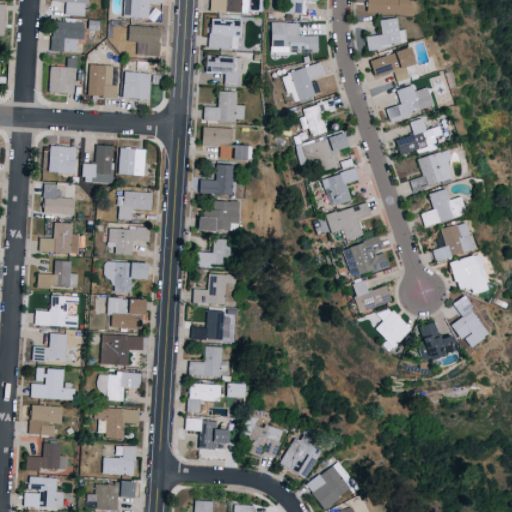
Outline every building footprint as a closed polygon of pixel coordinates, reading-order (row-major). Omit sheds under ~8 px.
[(50,0),(63,1),(62,14),(84,15),(85,0),(50,0)] [(147,2),(161,3),(161,0),(122,0),(122,16),(146,17),(147,2)] [(208,0),(209,10),(240,11),(239,0),(208,0)] [(283,0),(283,13),(305,13),(305,0),(283,0)] [(364,0),(364,12),(406,13),(406,0),(364,0)] [(238,19),(207,17),(206,47),(237,48),(238,19)] [(404,41),(403,28),(396,29),(395,17),(377,19),(379,34),(364,35),(365,50),(379,48),(378,44),(404,41)] [(82,38),(83,22),(50,21),(49,50),(75,51),(75,38),(82,38)] [(269,46),(288,46),(288,51),(316,52),(316,34),(297,34),(297,22),(270,22),(269,46)] [(158,26),(127,25),(126,41),(139,42),(139,54),(156,55),(158,26)] [(394,80),(415,75),(408,48),(368,58),(372,76),(392,71),(394,80)] [(222,83),(237,84),(238,55),(203,54),(203,72),(223,72),(222,83)] [(47,66),(46,91),(73,92),(74,57),(65,56),(64,66),(47,66)] [(323,74),(318,62),(280,74),(286,93),(291,92),(294,101),(314,95),(308,79),(323,74)] [(111,64),(87,64),(86,96),(115,97),(115,84),(111,84),(111,64)] [(121,97),(147,98),(148,72),(122,71),(121,97)] [(431,106),(426,87),(412,91),(410,84),(394,89),(398,103),(384,107),(387,119),(431,106)] [(235,91),(216,90),(216,106),(202,105),(201,119),(242,120),(242,104),(234,104),(235,91)] [(308,127),(309,134),(326,131),(324,112),(333,110),(331,100),(301,104),(303,115),(300,116),(301,128),(308,127)] [(407,121),(411,134),(393,139),(399,156),(435,145),(432,136),(440,134),(437,125),(424,129),(420,117),(407,121)] [(199,145),(218,145),(217,158),(241,159),(242,144),(230,143),(230,127),(200,126),(199,145)] [(319,171),(338,165),(333,151),(345,147),(340,132),(299,145),(306,164),(316,160),(319,171)] [(111,145),(93,144),(93,163),(82,163),(81,181),(92,181),(93,172),(110,173),(111,145)] [(74,146),(48,145),(47,171),(73,172),(74,146)] [(143,148),(117,147),(116,173),(142,174),(143,148)] [(451,179),(444,150),(416,157),(420,176),(408,179),(410,189),(451,179)] [(197,192),(229,193),(230,164),(214,163),(213,179),(197,178),(197,192)] [(319,178),(328,206),(349,199),(344,183),(357,179),(353,167),(319,178)] [(40,212),(72,213),(72,197),(57,197),(58,183),(41,183),(40,212)] [(427,192),(431,209),(419,212),(422,225),(463,215),(459,196),(447,199),(444,188),(427,192)] [(117,219),(129,219),(130,209),(149,209),(150,192),(118,190),(117,219)] [(194,229),(226,229),(226,222),(234,222),(234,200),(210,199),(210,209),(201,209),(201,216),(194,215),(194,229)] [(344,239),(361,234),(357,218),(369,214),(365,201),(323,214),(329,232),(341,229),(344,239)] [(430,249),(432,259),(470,249),(463,221),(438,228),(442,245),(430,249)] [(71,222),(52,222),(52,237),(37,237),(37,251),(77,252),(78,233),(71,233),(71,222)] [(106,226),(105,245),(113,246),(113,253),(130,253),(131,240),(147,241),(147,227),(106,226)] [(226,265),(227,238),(210,237),(209,251),(191,251),(191,264),(226,265)] [(448,262),(456,289),(467,286),(469,293),(486,287),(475,253),(448,262)] [(35,273),(35,289),(48,289),(48,285),(76,286),(76,272),(69,272),(69,260),(52,259),(52,273),(35,273)] [(144,262),(103,260),(102,278),(111,278),(111,291),(129,292),(130,278),(143,278),(144,262)] [(205,289),(192,288),(191,302),(230,303),(232,274),(206,273),(205,289)] [(388,301),(383,284),(365,290),(361,279),(347,284),(356,311),(388,301)] [(32,324),(75,326),(76,315),(66,314),(66,302),(77,303),(77,296),(49,295),(48,311),(33,310),(32,324)] [(449,323),(464,347),(486,333),(461,295),(450,303),(459,317),(449,323)] [(109,327),(140,328),(141,298),(105,297),(105,314),(109,314),(109,327)] [(407,329),(382,302),(364,319),(389,346),(407,329)] [(222,310),(205,309),(204,327),(189,326),(189,337),(227,339),(228,317),(221,317),(222,310)] [(452,350),(447,334),(436,337),(431,321),(412,327),(421,359),(452,350)] [(32,345),(31,358),(64,359),(65,333),(48,333),(47,346),(32,345)] [(141,335),(100,334),(99,363),(126,364),(126,349),(141,349),(141,335)] [(219,346),(202,345),(202,361),(187,361),(187,375),(225,376),(226,360),(219,360),(219,346)] [(62,368),(43,368),(43,367),(34,366),(34,379),(43,380),(43,383),(29,383),(28,397),(73,399),(73,387),(61,387),(62,368)] [(138,372),(113,371),(113,374),(96,373),(95,398),(121,399),(122,386),(138,387),(138,372)] [(185,411),(197,412),(197,400),(218,400),(218,384),(186,383),(185,411)] [(208,412),(208,401),(198,400),(198,411),(208,412)] [(61,406),(28,404),(27,433),(52,435),(53,423),(60,423),(61,406)] [(103,437),(121,438),(122,422),(136,423),(137,408),(93,406),(92,417),(104,418),(103,437)] [(280,428),(253,423),(254,418),(244,416),(241,433),(249,434),(246,452),(260,455),(260,452),(275,455),(280,428)] [(213,449),(213,441),(225,442),(225,429),(214,428),(215,419),(183,418),(182,429),(197,430),(196,448),(213,449)] [(320,448),(295,433),(278,463),(302,477),(320,448)] [(59,442),(41,441),(41,455),(25,455),(24,467),(65,469),(65,455),(58,455),(59,442)] [(132,474),(133,445),(114,445),(113,456),(100,456),(100,473),(132,474)] [(348,489),(340,478),(344,475),(335,461),(303,482),(320,508),(348,489)] [(22,505),(61,507),(62,491),(55,491),(56,477),(27,476),(26,490),(22,490),(22,505)] [(131,483),(93,481),(93,493),(85,493),(85,508),(115,509),(115,496),(131,497),(131,483)] [(209,511),(211,501),(192,500),(191,511),(209,511)]
